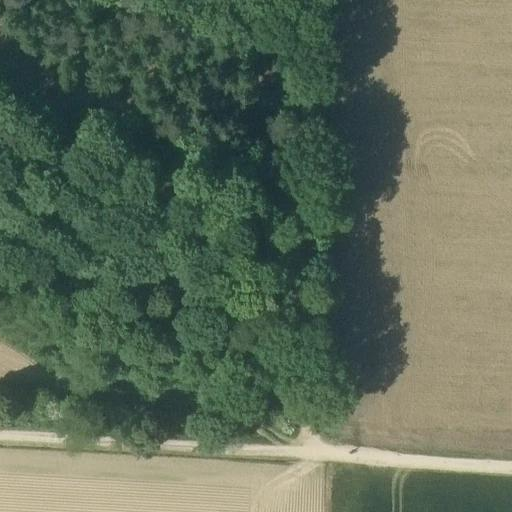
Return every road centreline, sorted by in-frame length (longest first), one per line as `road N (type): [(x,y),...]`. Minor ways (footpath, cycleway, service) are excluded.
road 1 (track): [(0,440),(511,466)]
road 2 (track): [(313,0),(306,452)]
road 3 (track): [(306,437),(36,384)]
